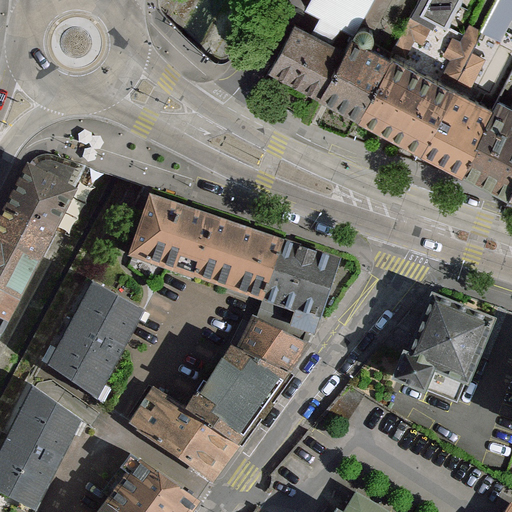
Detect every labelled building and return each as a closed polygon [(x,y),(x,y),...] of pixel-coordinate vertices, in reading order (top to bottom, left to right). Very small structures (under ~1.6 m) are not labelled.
[(312,0),(309,7),(319,12),(310,29),(331,40),(340,23),(353,30),(359,19),(375,27),(388,0),(312,0)] [(417,0),(412,12),(433,23),(435,19),(446,24),(458,0),(417,0)] [(511,0),(496,0),(481,30),(484,32),(500,40),(511,16),(511,0)] [(433,23),(412,12),(392,49),(404,56),(413,39),(422,44),(433,23)] [(294,21),(269,68),(312,91),(337,43),(331,40),(310,29),(294,21)] [(472,26),(469,24),(460,40),(453,36),(443,55),(451,59),(443,75),(457,82),(458,80),(470,86),(485,58),(473,52),(484,32),(481,30),(472,26)] [(337,43),(312,91),(318,94),(355,113),(387,52),(351,33),(344,47),(337,43)] [(387,52),(355,113),(420,147),(452,86),(387,52)] [(492,107),(452,86),(420,147),(460,168),(492,107)] [(511,101),(499,94),(492,107),(460,168),(511,196),(511,101)] [(57,228),(85,166),(48,156),(40,156),(35,161),(12,205),(57,228)] [(148,195),(128,256),(264,299),(284,239),(148,195)] [(12,205),(0,228),(0,238),(41,259),(57,228),(12,205)] [(0,238),(0,288),(20,299),(41,259),(0,238)] [(284,239),(264,299),(322,318),(341,257),(284,239)] [(145,313),(91,283),(44,365),(98,395),(145,313)] [(0,288),(0,337),(1,338),(20,299),(0,288)] [(403,351),(392,377),(402,381),(426,390),(451,400),(455,402),(455,401),(463,382),(467,383),(478,356),(493,318),(431,293),(408,352),(403,351)] [(264,299),(235,340),(291,374),(322,318),(264,299)] [(235,340),(186,408),(241,444),(291,374),(235,340)] [(348,421),(365,394),(348,384),(327,409),(348,421)] [(155,387),(130,423),(216,481),(241,444),(186,408),(155,387)] [(86,418),(33,389),(0,446),(0,489),(19,501),(34,509),(86,418)] [(136,456),(104,502),(116,511),(191,511),(199,502),(136,456)] [(13,511),(19,501),(0,489),(0,511),(13,511)] [(390,511),(354,490),(342,511),(337,509),(335,511),(390,511)] [(116,511),(104,502),(96,511),(116,511)] [(511,511),(511,503),(510,502),(503,511),(511,511)]
